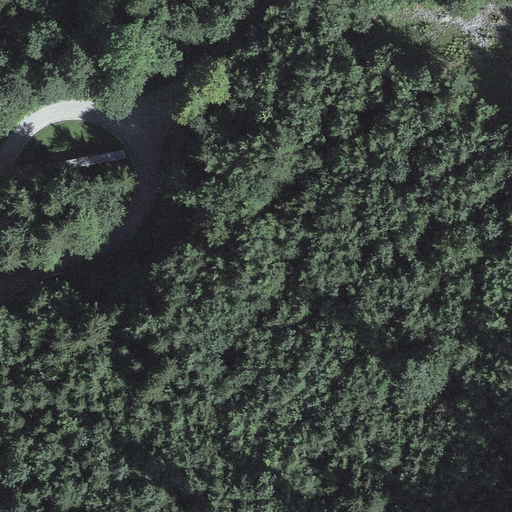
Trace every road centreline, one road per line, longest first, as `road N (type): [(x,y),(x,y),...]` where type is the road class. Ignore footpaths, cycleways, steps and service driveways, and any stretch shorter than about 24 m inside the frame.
road 1 (track): [(0,160),(33,115),(84,101),(124,117),(144,139),(150,162),(139,219),(122,239),(0,298)]
road 2 (track): [(124,117),(278,0)]
